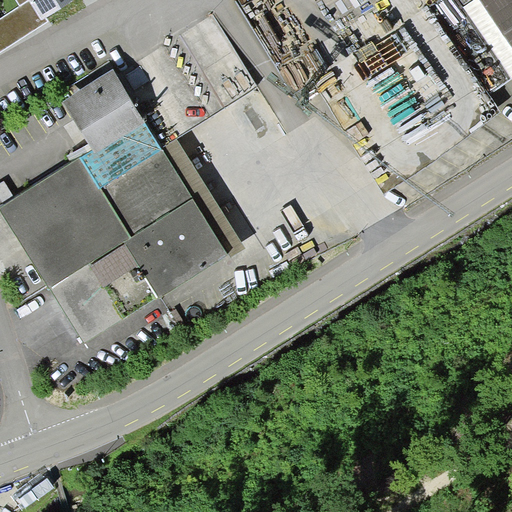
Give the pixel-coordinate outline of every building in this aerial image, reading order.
[(0,51),(49,20),(45,15),(40,18),(29,0),(28,0),(20,5),(0,19),(0,51)] [(29,0),(40,18),(45,15),(69,0),(29,0)] [(511,78),(511,47),(480,0),(475,0),(464,8),(511,79),(511,78)] [(511,0),(480,0),(511,47),(511,0)] [(89,143),(93,150),(144,118),(112,69),(62,101),(89,143)] [(144,118),(93,150),(71,163),(0,207),(0,212),(82,343),(227,252),(162,148),(144,118)] [(177,139),(162,148),(227,252),(231,257),(246,248),(177,139)] [(67,157),(71,163),(93,150),(89,143),(67,157)]
